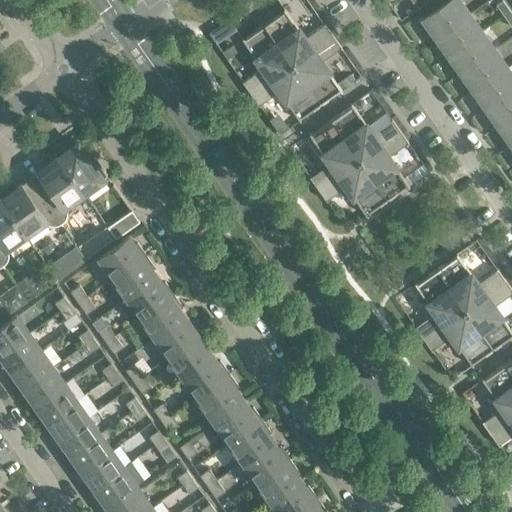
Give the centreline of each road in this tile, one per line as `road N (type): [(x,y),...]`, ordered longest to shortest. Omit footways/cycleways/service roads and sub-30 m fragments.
road 1 (residential): [(356,511),(60,69)]
road 2 (residential): [(511,228),(349,0)]
road 3 (residential): [(60,69),(161,0)]
